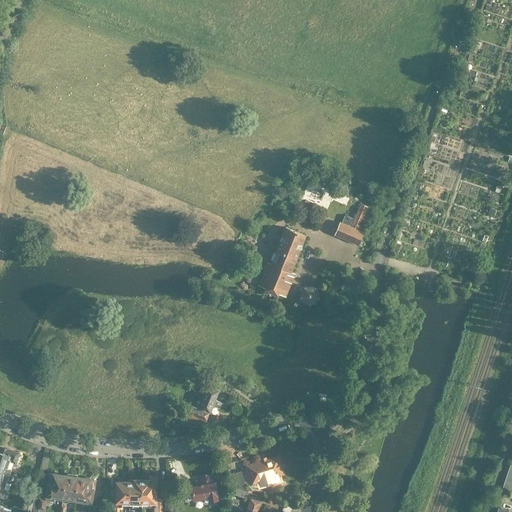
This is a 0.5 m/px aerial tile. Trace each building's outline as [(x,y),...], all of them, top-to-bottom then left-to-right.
[(341,222),(340,222),(334,234),(359,245),(364,232),(362,231),(372,208),(361,203),(354,219),(345,215),(341,222)] [(286,227),(270,263),(268,262),(258,285),(265,288),(264,290),(278,296),(279,293),(286,296),(295,273),(291,272),(306,236),(286,227)] [(302,285),(302,302),(319,303),(320,285),(302,285)] [(188,415),(186,421),(197,425),(198,422),(204,424),(208,412),(210,413),(212,406),(224,411),(228,400),(222,398),(220,402),(215,399),(218,390),(215,389),(217,383),(206,379),(204,385),(203,385),(194,407),(192,406),(188,415)] [(247,392),(253,394),(256,388),(250,386),(247,392)] [(0,466),(5,468),(6,466),(11,468),(14,461),(16,462),(19,453),(1,447),(1,448),(0,451),(0,466)] [(276,476),(283,473),(278,456),(247,466),(247,467),(245,467),(246,472),(248,472),(253,488),(261,486),(259,481),(267,478),(269,484),(277,481),(276,476)] [(234,488),(246,492),(248,492),(241,471),(228,474),(232,489),(234,488)] [(186,487),(179,489),(182,501),(192,499),(192,500),(208,497),(208,501),(217,500),(216,495),(217,495),(215,482),(213,483),(211,473),(199,476),(200,481),(195,482),(195,486),(190,487),(191,495),(188,496),(186,487)] [(34,498),(31,511),(36,511),(37,509),(44,510),(45,505),(49,506),(50,501),(53,501),(54,498),(62,499),(61,502),(62,502),(65,477),(66,476),(52,474),(51,480),(50,480),(50,484),(48,483),(46,500),(34,498)] [(142,481),(141,503),(142,503),(142,507),(152,508),(151,511),(161,511),(161,510),(162,499),(156,499),(156,483),(156,476),(149,476),(149,481),(142,481)] [(65,477),(62,502),(67,503),(67,500),(75,501),(78,479),(65,477)] [(78,479),(75,501),(83,502),(82,511),(85,511),(96,511),(98,507),(97,507),(97,506),(91,505),(91,506),(90,506),(90,503),(91,503),(93,490),(91,489),(91,486),(91,485),(92,480),(78,478),(78,479)] [(134,483),(130,483),(129,503),(141,503),(142,481),(134,481),(134,483)] [(129,503),(130,483),(115,482),(115,499),(109,499),(108,511),(118,511),(119,507),(121,507),(121,503),(129,503)] [(511,486),(504,484),(502,490),(511,493),(511,486)] [(246,492),(234,488),(230,500),(233,501),(237,495),(244,498),(246,492)] [(25,506),(24,505),(22,511),(23,511),(31,511),(34,498),(33,502),(26,501),(25,506)] [(246,511),(257,511),(261,502),(251,499),(246,511)] [(11,507),(22,511),(24,505),(13,501),(10,507),(11,507)]
